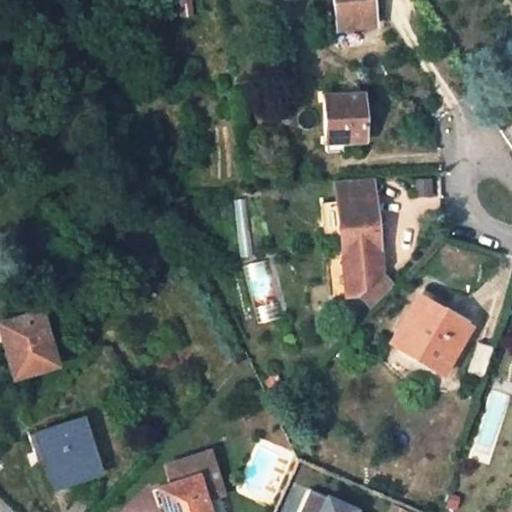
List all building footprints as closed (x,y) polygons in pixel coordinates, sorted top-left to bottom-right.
[(192,16),(191,0),(177,0),(179,17),(192,16)] [(370,0),(332,0),(336,30),(374,26),(370,0)] [(361,95),(323,96),(324,144),(363,143),(361,95)] [(380,271),(378,253),(373,199),(370,179),(333,182),(335,203),(319,203),(322,236),(338,235),(344,296),(355,296),(380,271)] [(394,285),(380,271),(355,296),(369,310),(394,285)] [(469,328),(416,296),(389,343),(441,375),(469,328)] [(2,342),(13,377),(56,365),(40,312),(0,323),(6,341),(2,342)] [(492,348),(475,343),(466,372),(482,378),(492,348)] [(281,387),(275,378),(265,385),(271,393),(281,387)] [(71,483),(100,474),(81,419),(29,435),(34,452),(40,450),(43,460),(50,482),(69,476),(71,483)] [(34,452),(37,462),(43,460),(40,450),(34,452)] [(164,506),(166,511),(208,511),(205,501),(223,496),(209,453),(166,467),(172,486),(161,489),(167,505),(164,506)] [(366,511),(307,486),(295,511),(366,511)] [(161,489),(157,490),(162,506),(164,506),(167,505),(161,489)]
